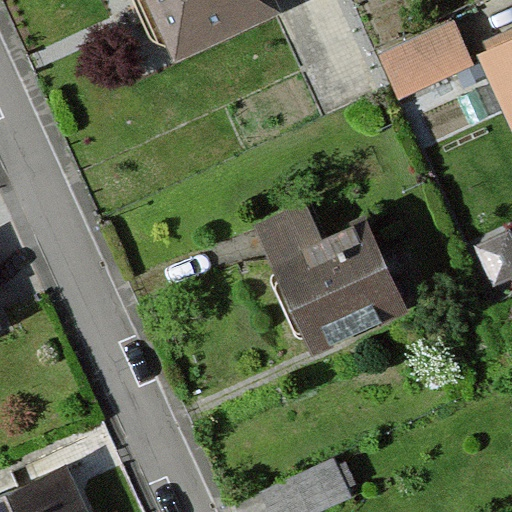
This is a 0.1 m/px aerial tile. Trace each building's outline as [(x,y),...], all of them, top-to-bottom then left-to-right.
[(272,8),(269,0),(134,0),(158,56),(272,8)] [(451,21),(379,53),(398,96),(470,64),(451,21)] [(511,41),(486,54),(511,108),(511,41)] [(325,241),(310,206),(253,231),(304,349),(400,307),(364,225),(325,241)] [(0,336),(9,332),(0,311),(0,292),(8,289),(0,271),(0,336)] [(95,511),(71,459),(0,490),(0,511),(95,511)] [(335,460),(269,490),(278,511),(319,511),(352,497),(335,460)]
